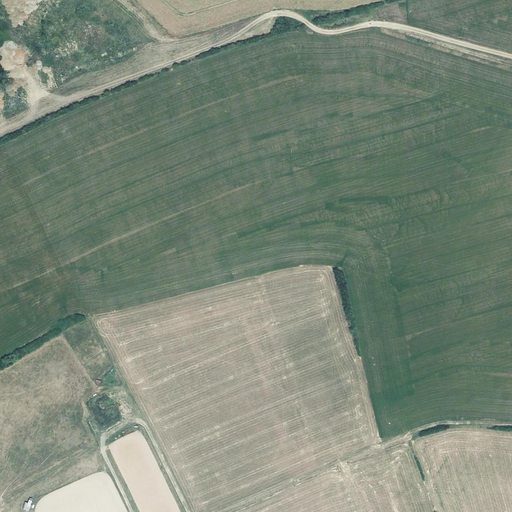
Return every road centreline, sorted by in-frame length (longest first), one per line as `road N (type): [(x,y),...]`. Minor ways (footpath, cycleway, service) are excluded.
road 1 (track): [(511,57),(391,24),(319,31),(285,13),(133,50)]
road 2 (track): [(224,511),(430,426),(511,426)]
